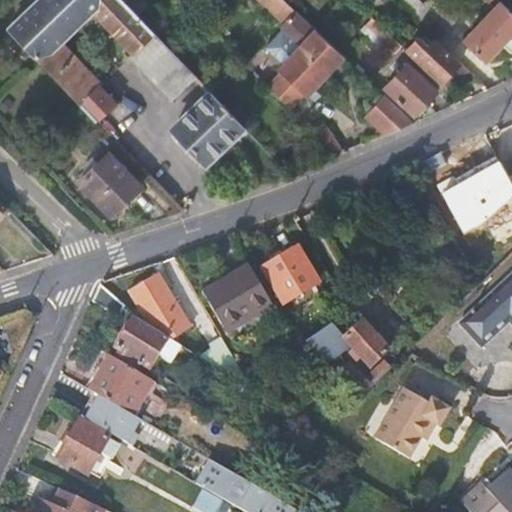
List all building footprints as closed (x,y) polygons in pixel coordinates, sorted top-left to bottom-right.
[(168,99),(194,75),(121,0),(35,0),(5,29),(38,63),(93,121),(113,102),(57,43),(90,11),(129,52),(126,56),(168,99)] [(257,0),(281,23),(293,12),(280,0),(257,0)] [(482,60),(511,28),(511,15),(495,0),(479,0),(489,10),(462,41),(482,60)] [(421,5),(416,10),(439,31),(444,27),(421,5)] [(416,10),(408,18),(431,40),(439,31),(416,10)] [(293,12),(281,23),(278,27),(296,45),(276,69),(305,98),(342,58),(293,12)] [(393,51),(398,45),(382,30),(376,37),(393,51)] [(415,39),(404,51),(438,82),(456,63),(431,40),(425,46),(415,39)] [(382,88),(411,114),(433,91),(404,63),(382,88)] [(364,115),(384,135),(412,122),(367,80),(361,86),(376,101),(364,115)] [(203,162),(242,125),(209,91),(171,128),(203,162)] [(323,130),(315,138),(334,157),(347,151),(323,130)] [(137,187),(105,154),(76,183),(107,216),(137,187)] [(445,169),(420,183),(434,205),(458,191),(445,169)] [(482,233),(458,191),(434,205),(458,247),(482,233)] [(494,254),(482,233),(458,247),(471,269),(494,254)] [(296,249),(263,268),(280,298),(282,304),(317,284),(296,249)] [(227,332),(273,306),(249,264),(204,291),(227,332)] [(511,273),(509,270),(455,320),(478,344),(505,318),(511,325),(511,273)] [(147,320),(175,306),(158,272),(129,288),(147,320)] [(119,317),(125,304),(100,283),(91,301),(119,317)] [(185,323),(175,306),(147,320),(144,322),(163,334),(185,323)] [(148,367),(157,353),(169,361),(173,355),(203,374),(210,363),(180,345),(163,334),(144,322),(137,317),(134,316),(115,346),(124,352),(121,357),(134,365),(137,361),(148,367)] [(305,340),(310,347),(322,361),(348,343),(354,349),(349,354),(356,361),(362,356),(372,366),(387,350),(362,323),(345,338),(332,321),(305,340)] [(294,327),(287,330),(296,347),(303,342),(294,327)] [(300,354),(310,347),(305,340),(303,342),(296,347),(300,354)] [(130,415),(150,380),(109,356),(108,354),(87,390),(93,393),(98,396),(130,415)] [(347,364),(338,372),(359,392),(388,363),(384,360),(362,378),(347,364)] [(327,367),(315,378),(320,388),(334,375),(327,367)] [(404,389),(376,437),(411,458),(432,422),(441,427),(451,409),(434,399),(431,404),(404,389)] [(85,419),(98,396),(93,393),(79,416),(85,419)] [(130,415),(98,396),(85,419),(131,446),(137,435),(132,432),(139,420),(130,415)] [(78,419),(57,455),(85,472),(106,436),(78,419)] [(244,511),(293,511),(295,510),(209,460),(195,483),(244,511)] [(511,511),(511,471),(511,470),(494,486),(496,490),(491,493),(483,484),(463,503),(470,511),(511,511)] [(100,511),(102,509),(60,490),(54,504),(35,496),(27,511),(100,511)]
